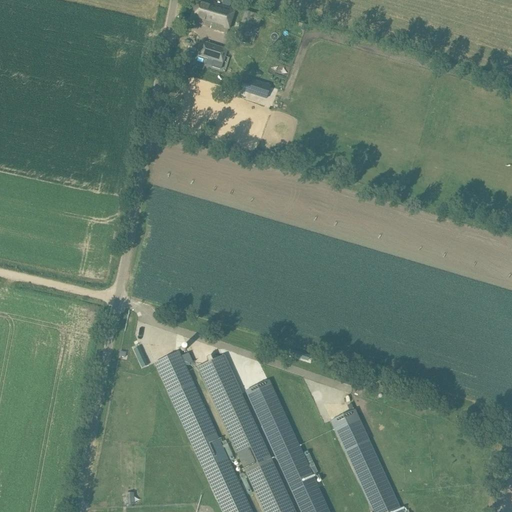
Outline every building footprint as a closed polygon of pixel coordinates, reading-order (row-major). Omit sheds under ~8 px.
[(233,11),(201,0),(197,0),(190,22),(210,29),(209,31),(225,36),(233,11)] [(245,10),(235,42),(246,45),(252,27),(259,29),(263,16),(245,10)] [(202,42),(198,56),(213,60),(211,67),(220,69),(222,63),(226,50),(212,45),(202,42)] [(238,59),(249,62),(250,52),(239,50),(238,59)] [(253,81),(249,93),(266,99),(270,87),(253,81)] [(250,511),(177,353),(155,363),(223,511),(250,511)] [(188,353),(180,357),(184,366),(192,362),(188,353)] [(295,511),(224,356),(198,368),(263,511),(401,511),(354,410),(331,421),(372,511),(328,511),(269,380),(246,391),(301,511),(295,511)] [(125,493),(125,506),(133,505),(132,492),(125,493)]
